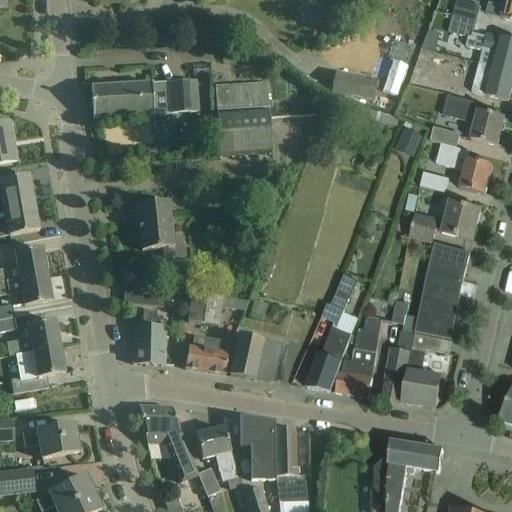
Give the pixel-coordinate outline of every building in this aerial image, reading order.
[(511,23),(511,0),(505,0),(503,8),(488,4),(485,16),(500,20),(511,23)] [(453,17),(475,23),(479,7),(456,1),(453,17)] [(475,23),(453,17),(452,16),(447,34),(471,39),(475,23)] [(493,68),(511,72),(511,41),(486,35),(482,51),(496,55),(493,68)] [(400,76),(406,58),(389,53),(384,71),(400,76)] [(507,104),(511,85),(511,72),(493,68),(490,80),(476,77),(471,94),(486,98),(507,104)] [(377,81),(335,73),(331,94),(373,102),(377,81)] [(433,78),(429,92),(453,98),(457,84),(433,78)] [(198,114),(197,99),(196,82),(91,89),(93,121),(198,114)] [(471,142),(477,143),(496,148),(504,119),(482,114),(483,107),(447,97),(441,117),(475,126),(471,142)] [(269,108),(217,111),(220,159),(273,156),(269,108)] [(6,125),(10,125),(10,124),(0,125),(0,165),(17,163),(14,148),(10,149),(6,125)] [(440,146),(456,150),(459,137),(433,130),(429,144),(440,146)] [(468,153),(456,150),(440,146),(435,167),(462,173),(458,191),(464,192),(484,197),(491,167),(467,161),(468,153)] [(292,310),(333,180),(300,170),(262,288),(281,294),(278,306),(292,310)] [(445,194),(449,180),(424,174),(420,187),(445,194)] [(4,210),(34,204),(30,177),(0,182),(0,196),(1,196),(4,210)] [(175,249),(170,203),(133,208),(135,227),(139,226),(142,253),(175,249)] [(4,210),(0,210),(0,240),(40,233),(34,204),(4,210)] [(480,212),(461,207),(449,204),(445,220),(443,232),(442,236),(472,243),(480,212)] [(432,245),(438,221),(414,215),(410,239),(432,245)] [(427,273),(462,282),(469,255),(433,246),(427,273)] [(0,284),(47,277),(43,251),(15,256),(18,268),(0,271),(0,284)] [(450,342),(462,282),(427,273),(417,319),(419,320),(416,334),(416,335),(450,342)] [(47,277),(0,284),(0,298),(21,294),(24,309),(52,303),(47,277)] [(337,326),(348,301),(354,286),(341,281),(331,306),(326,307),(321,319),(337,326)] [(164,293),(144,291),(126,289),(124,306),(143,308),(163,309),(164,301),(164,293)] [(221,309),(222,299),(192,295),(188,325),(218,329),(221,309)] [(245,313),(248,303),(222,299),(221,309),(237,311),(245,313)] [(272,309),(255,304),(250,318),(266,323),(272,309)] [(419,320),(417,319),(405,317),(408,306),(395,304),(391,324),(403,326),(402,334),(400,333),(397,351),(389,350),(384,376),(380,402),(400,406),(406,378),(410,354),(416,335),(416,334),(419,320)] [(0,321),(14,319),(12,308),(0,309),(0,321)] [(143,328),(135,328),(134,366),(164,367),(166,329),(156,328),(156,313),(143,313),(143,328)] [(0,335),(16,332),(14,319),(0,321),(0,335)] [(372,380),(381,322),(365,319),(363,332),(357,331),(354,352),(353,352),(352,363),(343,362),(343,363),(341,375),(338,374),(338,375),(334,395),(368,401),(372,380)] [(9,358),(60,349),(56,323),(28,328),(31,343),(19,345),(19,343),(7,345),(9,358)] [(319,358),(314,370),(307,390),(329,394),(336,375),(352,337),(332,329),(321,359),(319,358)] [(447,355),(450,342),(416,335),(410,354),(406,378),(400,406),(435,411),(441,378),(421,375),(425,351),(447,355)] [(255,382),(274,385),(283,346),(263,343),(239,336),(230,378),(255,383),(255,382)] [(189,349),(186,369),(186,371),(224,377),(229,344),(194,339),(192,350),(189,349)] [(60,349),(9,358),(11,369),(22,367),(22,365),(34,363),(36,376),(11,381),(14,397),(49,391),(47,379),(65,376),(60,349)] [(511,388),(498,423),(511,427),(511,388)] [(180,484),(198,477),(185,446),(183,447),(180,431),(172,410),(139,409),(147,447),(168,448),(167,453),(180,484)] [(274,482),(273,431),(273,426),(240,421),(241,447),(252,446),(253,481),(274,482)] [(0,443),(14,443),(13,430),(12,423),(0,424),(0,443)] [(74,427),(55,430),(22,436),(25,450),(40,448),(42,461),(79,454),(74,427)] [(237,479),(225,430),(196,438),(202,461),(215,458),(222,483),(237,479)] [(297,479),(295,451),(295,431),(273,431),(275,478),(276,482),(297,479)] [(442,452),(389,443),(386,463),(380,462),(373,469),(372,488),(386,502),(385,511),(399,511),(406,469),(438,474),(442,452)] [(14,447),(0,446),(0,460),(13,461),(14,447)] [(32,472),(0,476),(0,498),(34,494),(32,472)] [(211,472),(198,477),(207,499),(220,494),(211,472)] [(86,478),(68,487),(49,496),(49,497),(35,503),(39,511),(46,511),(55,508),(56,511),(101,511),(102,511),(86,478)] [(276,482),(279,506),(285,505),(286,506),(306,505),(303,478),(297,479),(276,482)] [(247,511),(268,511),(261,490),(242,496),(247,511)]
